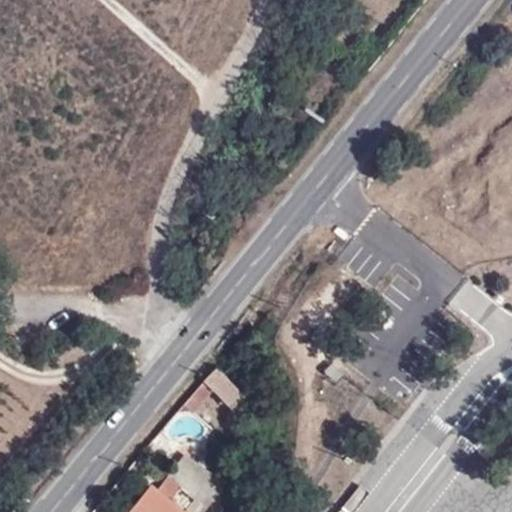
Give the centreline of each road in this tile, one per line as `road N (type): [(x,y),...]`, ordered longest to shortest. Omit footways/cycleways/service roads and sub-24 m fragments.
road 1 (primary): [(185,347),(467,0)]
road 2 (residential): [(155,318),(152,292),(188,178),(277,0)]
road 3 (primary): [(49,511),(185,347)]
road 4 (residential): [(0,297),(40,312),(155,318)]
